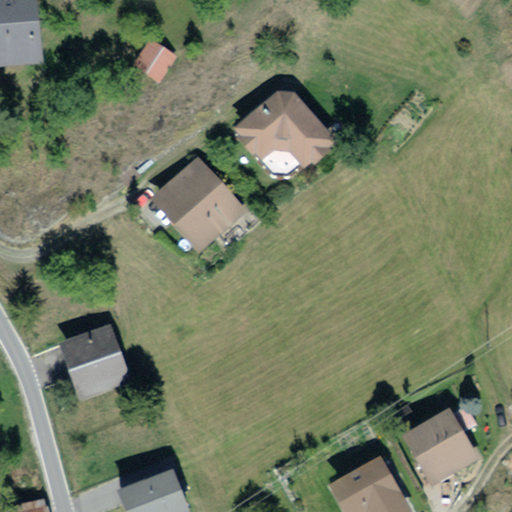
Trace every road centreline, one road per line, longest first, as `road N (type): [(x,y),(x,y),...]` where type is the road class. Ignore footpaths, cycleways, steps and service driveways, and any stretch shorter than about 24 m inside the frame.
road 1 (tertiary): [(0,319),(52,444),(66,511)]
road 2 (unknown): [(0,257),(21,266),(51,264),(153,187)]
